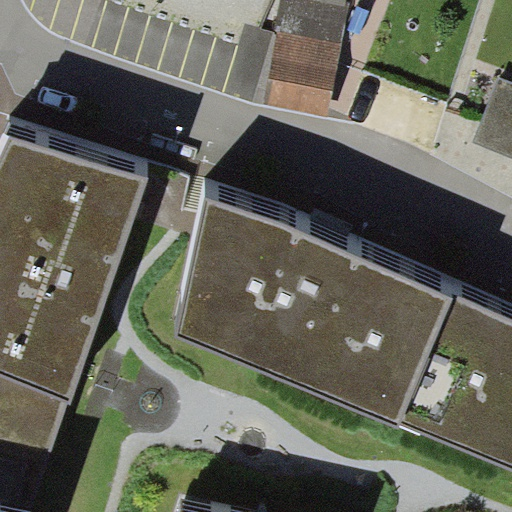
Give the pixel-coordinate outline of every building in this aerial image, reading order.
[(280,0),(261,106),(327,118),(348,4),(344,3),(344,0),(280,0)] [(511,81),(501,77),(474,142),(511,157),(511,81)] [(0,138),(0,511),(26,511),(28,508),(71,383),(148,159),(9,117),(0,138)] [(287,210),(209,183),(183,322),(403,413),(405,409),(458,282),(336,230),(287,210)] [(511,305),(458,282),(405,409),(511,451),(511,305)]
